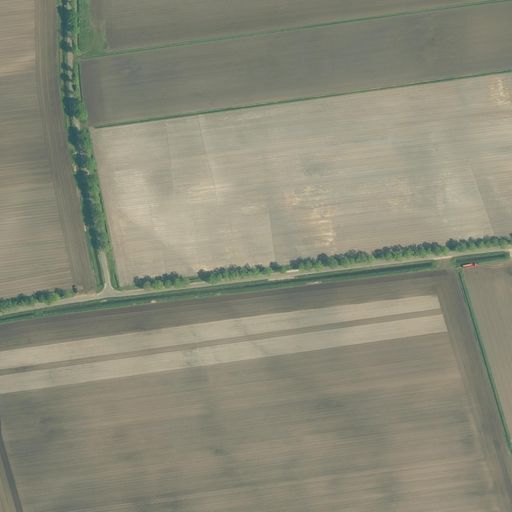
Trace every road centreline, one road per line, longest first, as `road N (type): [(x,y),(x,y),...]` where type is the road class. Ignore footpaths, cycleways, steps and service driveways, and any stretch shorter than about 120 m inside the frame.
road 1 (unclassified): [(110,295),(511,247)]
road 2 (unclassified): [(110,295),(72,103),(69,0)]
